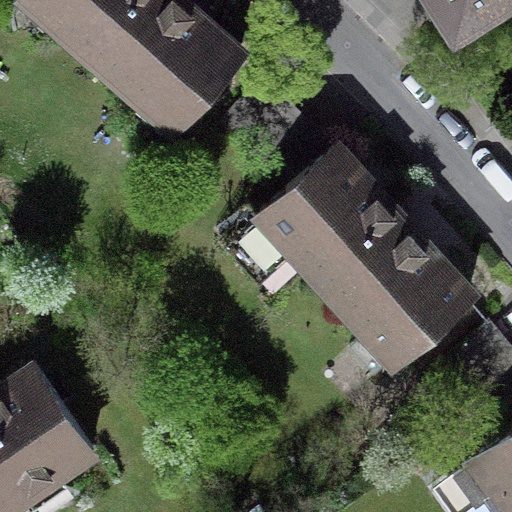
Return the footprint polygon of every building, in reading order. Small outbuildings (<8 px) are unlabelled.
[(37,0),(54,15),(50,20),(51,22),(54,19),(142,95),(140,99),(142,101),(146,95),(171,116),(166,122),(168,124),(171,120),(174,123),(241,47),(186,0),(37,0)] [(260,73),(219,119),(241,141),(284,96),(272,84),(260,73)] [(286,184),(260,207),(262,210),(226,242),(253,271),(288,239),(367,325),(364,329),(366,330),(371,325),(393,349),(387,355),(389,356),(393,354),(395,356),(469,288),(402,214),(334,140),(331,142),(284,96),(241,141),(286,184)] [(487,316),(441,357),(461,381),(509,342),(498,329),(487,316)] [(500,429),(472,449),(476,454),(478,453),(497,479),(485,488),(501,511),(511,511),(511,346),(509,342),(461,381),(500,429)] [(0,508),(25,492),(28,496),(31,494),(28,489),(58,469),(61,473),(63,472),(60,465),(92,444),(35,359),(0,382),(0,508)]
